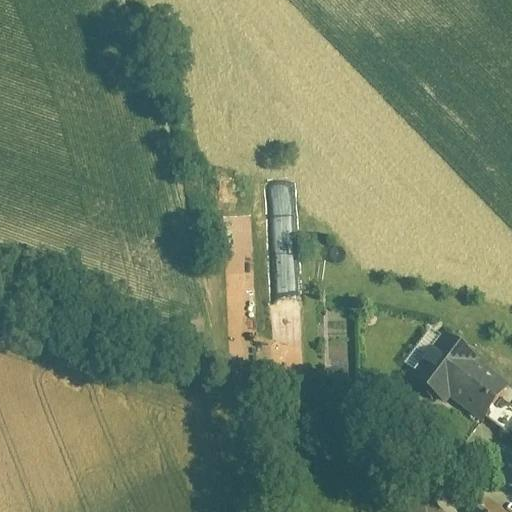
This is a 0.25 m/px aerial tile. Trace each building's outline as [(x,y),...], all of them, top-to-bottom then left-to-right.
[(254,330),(249,215),(229,216),(234,331),(254,330)] [(486,419),(510,387),(476,361),(480,356),(446,331),(412,375),(446,401),(449,396),(484,422),(486,419)] [(486,419),(501,430),(511,416),(511,388),(510,387),(486,419)] [(511,416),(501,430),(511,438),(511,416)] [(476,511),(509,511),(488,497),(476,511)] [(446,511),(431,499),(403,503),(404,511),(446,511)]
